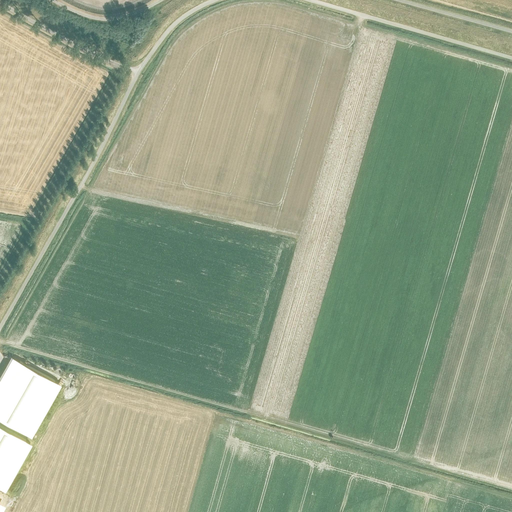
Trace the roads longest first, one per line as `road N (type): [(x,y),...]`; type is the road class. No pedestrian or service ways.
road 1 (unclassified): [(0,327),(138,71)]
road 2 (unclassified): [(511,58),(307,0)]
road 3 (track): [(0,1),(138,71)]
